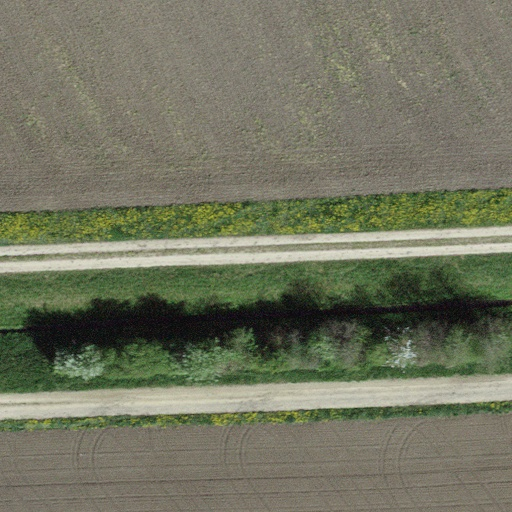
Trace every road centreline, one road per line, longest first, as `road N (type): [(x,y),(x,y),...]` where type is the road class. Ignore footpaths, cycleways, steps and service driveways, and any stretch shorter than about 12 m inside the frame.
road 1 (track): [(0,266),(511,245)]
road 2 (track): [(0,409),(511,392)]
